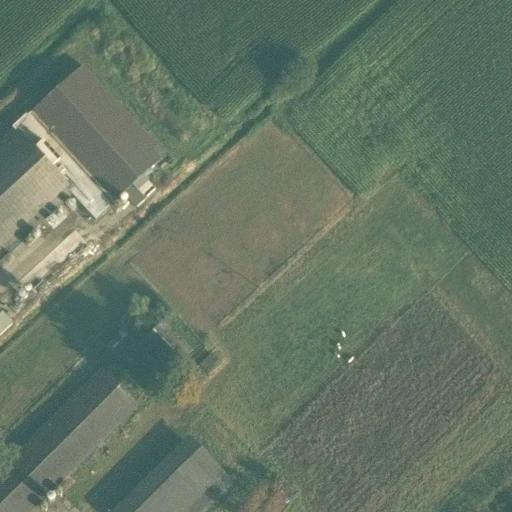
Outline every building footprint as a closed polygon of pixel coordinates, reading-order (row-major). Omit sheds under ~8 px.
[(27,117),(13,131),(39,160),(45,166),(71,195),(95,221),(110,208),(123,196),(135,209),(154,191),(142,178),(164,158),(83,66),(27,117)] [(13,131),(0,142),(0,260),(71,195),(45,166),(39,160),(13,131)] [(0,339),(15,326),(0,309),(0,339)] [(193,353),(163,324),(142,346),(172,374),(193,353)] [(0,511),(32,511),(79,466),(83,469),(92,460),(88,456),(137,407),(100,370),(0,469),(0,511)] [(187,438),(113,511),(205,511),(233,484),(187,438)]
